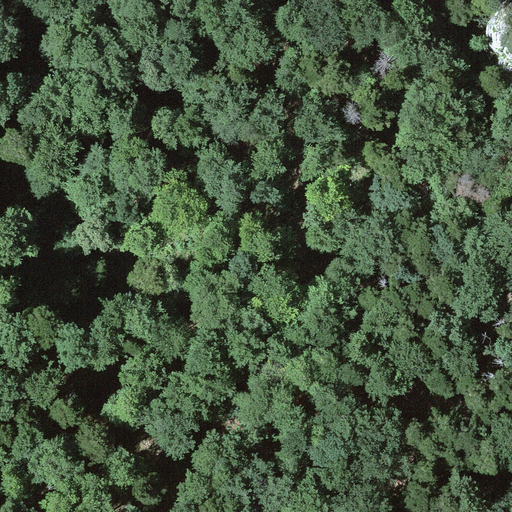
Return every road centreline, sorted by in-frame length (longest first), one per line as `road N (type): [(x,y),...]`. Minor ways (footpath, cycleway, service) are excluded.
road 1 (track): [(447,0),(316,303),(163,511)]
road 2 (track): [(0,120),(13,78),(12,0)]
